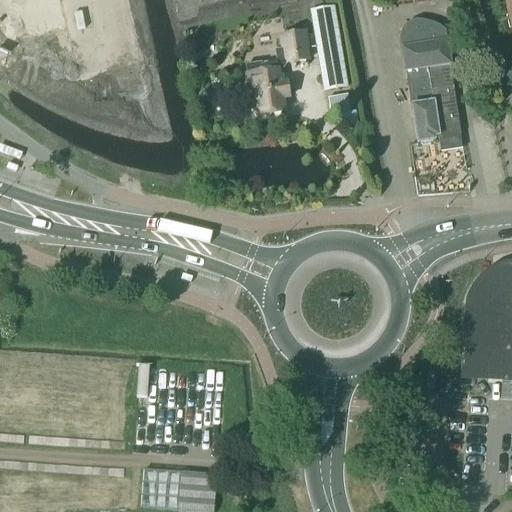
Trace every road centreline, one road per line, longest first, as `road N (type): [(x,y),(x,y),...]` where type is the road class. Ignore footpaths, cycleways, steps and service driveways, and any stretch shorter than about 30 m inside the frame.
road 1 (secondary): [(288,263),(0,188)]
road 2 (secondary): [(0,219),(174,254),(273,295)]
road 3 (secondary): [(314,366),(315,474),(325,511)]
road 4 (secondary): [(343,511),(338,441),(348,370)]
